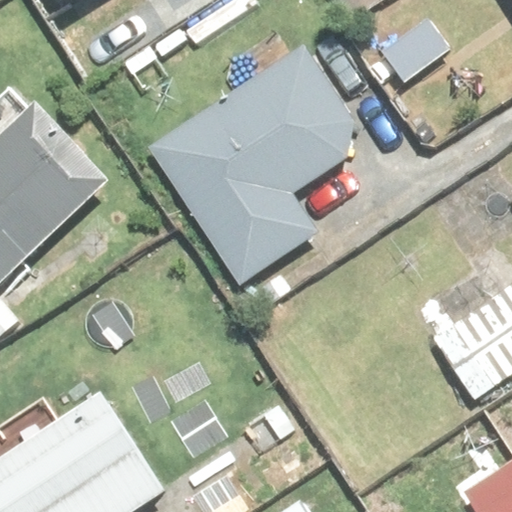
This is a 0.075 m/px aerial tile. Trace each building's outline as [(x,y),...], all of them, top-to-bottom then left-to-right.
[(280,43),(242,71),(255,90),(159,158),(258,297),(340,239),(307,193),(375,144),(309,52),(294,62),(280,43)] [(7,304),(126,194),(53,114),(45,122),(20,94),(0,112),(0,343),(5,349),(28,328),(7,304)] [(511,392),(511,294),(439,345),(485,411),(511,392)] [(181,511),(183,511),(121,405),(0,476),(0,511),(181,511)] [(322,511),(315,501),(297,511),(322,511)]
